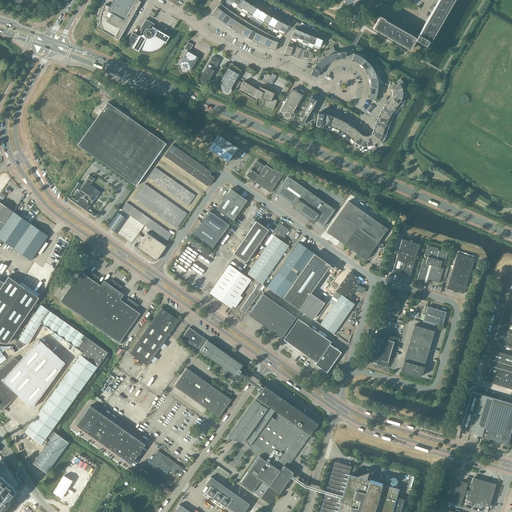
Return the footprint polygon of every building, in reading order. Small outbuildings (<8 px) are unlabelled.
[(97,28),(119,40),(141,2),(137,0),(113,0),(109,7),(104,5),(101,13),(100,18),(100,24),(97,28)] [(240,0),(236,7),(241,10),(246,2),(242,0),(240,0)] [(354,8),(359,0),(345,0),(344,2),(354,8)] [(439,0),(421,33),(419,31),(415,31),(411,37),(383,21),(385,19),(380,16),(372,29),(410,50),(413,44),(415,40),(420,43),(425,46),(428,41),(430,42),(453,0),(439,0)] [(241,10),(247,13),(251,6),(246,2),(241,10)] [(214,16),(216,18),(224,6),(220,3),(211,14),(214,16)] [(216,18),(221,22),(229,10),(224,6),(216,18)] [(247,13),(252,17),(256,9),(251,6),(247,13)] [(252,17),(257,20),(262,12),(256,9),(252,17)] [(221,22),(226,25),(234,13),(229,10),(221,22)] [(257,20),(262,23),(267,15),(262,12),(257,20)] [(226,25),(231,28),(239,16),(234,13),(226,25)] [(262,23),(267,26),(272,18),(267,15),(262,23)] [(231,28),(236,32),(244,19),(239,16),(231,28)] [(267,26),(273,29),(277,21),(272,18),(267,26)] [(132,48),(138,51),(138,52),(140,49),(141,50),(142,51),(144,51),(145,51),(147,52),(149,52),(150,52),(152,51),(153,51),(155,51),(156,50),(158,49),(159,48),(160,47),(162,46),(163,45),(164,44),(164,43),(165,43),(169,37),(167,35),(167,33),(167,32),(167,30),(166,29),(166,28),(160,30),(159,29),(155,27),(154,28),(153,27),(154,24),(146,19),(139,31),(140,31),(141,29),(144,31),(144,32),(143,33),(143,35),(138,36),(132,33),(126,44),(134,44),(132,48)] [(236,32),(242,35),(248,22),(244,19),(236,32)] [(273,29),(278,31),(282,23),(277,21),(273,29)] [(242,35),(247,38),(253,25),(248,22),(242,35)] [(282,23),(278,31),(284,34),(288,26),(282,23)] [(247,38),(253,41),(258,28),(253,25),(247,38)] [(253,41),(258,43),(263,31),(258,28),(253,41)] [(291,37),(296,40),(300,32),(294,29),(291,37)] [(258,43),(264,46),(268,34),(263,31),(258,43)] [(296,40),(302,42),(306,34),(300,32),(296,40)] [(264,46),(269,48),(274,36),(268,34),(264,46)] [(302,42),(308,44),(311,36),(306,34),(302,42)] [(274,36),(269,48),(275,51),(279,39),(274,36)] [(308,44),(313,47),(317,38),(311,36),(308,44)] [(317,38),(313,47),(319,49),(320,49),(321,49),(323,48),(324,48),(324,47),(325,46),(325,45),(325,43),(325,42),(324,42),(323,41),(322,40),(317,38)] [(193,45),(188,42),(180,55),(183,57),(182,59),(181,58),(177,65),(179,66),(179,68),(179,70),(180,71),(181,72),(183,73),(185,73),(186,72),(188,71),(190,72),(198,57),(189,52),(193,45)] [(284,54),(290,56),(293,45),(288,43),(284,54)] [(290,56),(296,57),(299,47),(293,45),(290,56)] [(322,53),(322,54),(328,63),(332,60),(336,59),(333,46),(331,47),(330,48),(330,49),(329,50),(328,50),(328,51),(328,50),(327,50),(327,51),(326,51),(325,51),(324,51),(322,52),(322,53)] [(333,46),(336,59),(341,58),(340,51),(334,51),(333,46)] [(304,49),(302,59),(308,61),(309,60),(311,60),(312,59),(313,58),(313,57),(313,55),(313,54),(312,53),(311,52),(304,49)] [(315,63),(315,64),(321,69),(324,65),(328,63),(322,54),(322,55),(321,56),(321,57),(320,57),(319,58),(318,58),(316,60),(316,61),(316,62),(316,63),(315,64),(315,63)] [(356,62),(360,64),(364,59),(359,56),(354,54),(352,60),(356,62)] [(220,61),(213,57),(202,75),(202,77),(201,77),(200,78),(200,80),(201,82),(203,83),(204,83),(205,82),(206,82),(207,82),(207,83),(220,61)] [(366,60),(364,59),(360,64),(363,67),(366,71),(374,66),(372,64),(371,64),(370,64),(369,63),(368,63),(368,62),(368,63),(367,62),(367,61),(366,60)] [(321,69),(315,64),(314,65),(313,65),(311,74),(317,77),(319,72),(321,69)] [(228,69),(218,86),(222,89),(222,91),(223,92),(223,93),(224,93),(225,94),(227,94),(228,94),(229,93),(230,93),(231,92),(231,91),(231,89),(231,88),(234,90),(238,83),(235,81),(239,75),(238,75),(236,74),(239,68),(238,68),(236,67),(233,65),(229,66),(228,69)] [(366,71),(369,74),(370,79),(379,76),(379,75),(380,74),(379,72),(378,72),(377,72),(376,71),(375,70),(375,69),(374,69),(374,67),(374,66),(366,71)] [(265,77),(262,82),(267,83),(267,82),(272,85),(277,76),(272,74),(271,76),(269,79),(265,77)] [(371,83),(371,88),(378,88),(379,84),(383,84),(382,81),(381,81),(381,80),(380,79),(379,78),(379,77),(379,76),(370,79),(371,83)] [(391,89),(391,90),(392,90),(392,92),(406,91),(405,87),(403,83),(400,79),(399,82),(397,84),(395,86),(392,88),(391,89)] [(258,98),(260,98),(261,96),(262,96),(261,98),(266,100),(264,106),(273,110),(277,101),(272,98),(274,93),(260,87),(259,90),(243,81),(238,91),(256,101),(258,98)] [(378,88),(371,88),(371,92),(369,97),(375,99),(378,88)] [(293,111),(302,95),(292,89),(279,112),(280,111),(284,114),(283,115),(284,117),(287,119),(289,118),(291,116),(290,114),(294,114),(293,111)] [(406,91),(392,92),(392,95),(405,99),(406,95),(406,91)] [(391,98),(401,107),(403,103),(405,99),(392,95),(391,98)] [(387,102),(398,110),(401,107),(391,98),(387,102)] [(166,144),(108,102),(78,145),(136,186),(166,144)] [(384,106),(395,114),(398,110),(387,102),(384,106)] [(381,111),(393,118),(395,114),(384,106),(381,111)] [(311,111),(305,107),(297,121),(303,125),(309,114),(311,111)] [(379,116),(391,121),(393,118),(381,111),(379,116)] [(321,127),(325,128),(329,115),(324,114),(321,127)] [(325,128),(329,130),(334,117),(329,115),(325,128)] [(376,121),(389,126),(391,121),(379,116),(376,121)] [(329,130),(333,131),(339,119),(334,117),(329,130)] [(333,131),(338,133),(344,121),(339,119),(333,131)] [(338,133),(341,135),(348,124),(344,121),(338,133)] [(375,126),(387,130),(389,126),(376,121),(375,126)] [(341,135),(345,138),(353,127),(348,124),(341,135)] [(373,131),(386,134),(387,130),(375,126),(373,131)] [(345,138),(349,141),(357,131),(353,127),(345,138)] [(349,141),(352,144),(361,134),(357,131),(349,141)] [(372,133),(382,142),(384,138),(386,134),(373,131),(372,133)] [(369,135),(376,147),(379,145),(382,142),(371,133),(372,134),(370,135),(369,135)] [(363,135),(361,134),(352,144),(354,145),(356,147),(359,148),(364,136),(363,135)] [(218,135),(208,149),(228,162),(237,148),(218,135)] [(367,136),(368,149),(372,149),(376,147),(369,135),(367,136)] [(363,149),(368,149),(367,136),(366,136),(364,136),(359,148),(363,149)] [(177,148),(172,144),(168,150),(173,154),(177,148)] [(182,151),(177,148),(173,154),(178,157),(182,151)] [(168,150),(164,156),(169,159),(173,154),(168,150)] [(187,155),(182,151),(178,157),(183,160),(187,155)] [(169,159),(174,163),(178,157),(173,154),(169,159)] [(192,158),(187,155),(183,160),(188,164),(192,158)] [(174,163),(179,166),(183,160),(178,157),(174,163)] [(197,161),(192,158),(188,164),(193,167),(197,161)] [(179,166),(184,170),(188,164),(183,160),(179,166)] [(201,165),(197,161),(193,167),(197,171),(201,165)] [(246,176),(270,192),(282,175),(274,169),(273,170),(265,165),(264,167),(256,161),(246,176)] [(184,170),(189,173),(193,167),(188,164),(184,170)] [(206,168),(201,165),(197,171),(202,174),(206,168)] [(189,173),(193,176),(197,171),(193,167),(189,173)] [(209,174),(211,172),(206,168),(202,174),(207,178),(209,174)] [(193,176),(198,180),(202,174),(197,171),(193,176)] [(198,180),(203,183),(207,178),(202,174),(198,180)] [(214,178),(209,174),(207,178),(203,183),(208,187),(214,178)] [(89,175),(81,187),(77,185),(70,194),(79,200),(76,204),(75,204),(81,207),(81,208),(86,211),(86,210),(89,206),(90,206),(94,201),(90,198),(94,193),(97,196),(100,192),(89,184),(90,182),(92,183),(95,179),(89,175)] [(276,194),(293,206),(292,208),(313,223),(314,221),(323,227),(335,210),(288,177),(276,194)] [(142,193),(147,186),(145,184),(139,191),(142,193)] [(216,210),(233,221),(247,201),(231,189),(216,210)] [(139,191),(134,199),(137,201),(142,193),(139,191)] [(348,201),(327,232),(366,260),(388,229),(348,201)] [(0,239),(31,261),(48,236),(0,202),(0,239)] [(130,205),(127,203),(122,210),(124,212),(130,205)] [(193,235),(212,248),(229,225),(209,211),(193,235)] [(127,219),(117,212),(107,227),(117,234),(127,219)] [(167,246),(147,232),(137,246),(157,259),(167,246)] [(416,255),(419,244),(401,239),(398,250),(397,250),(396,250),(396,251),(396,252),(396,253),(397,253),(391,273),(409,278),(415,259),(416,259),(417,258),(417,257),(417,256),(417,255),(416,255)] [(428,280),(439,283),(443,269),(442,268),(443,265),(444,266),(446,258),(436,255),(438,248),(427,245),(424,256),(425,256),(424,259),(423,259),(421,266),(417,280),(424,282),(424,281),(427,282),(428,280)] [(314,254),(283,298),(299,309),(313,319),(324,303),(310,293),(330,265),(327,263),(324,261),(319,258),(320,258),(314,254)] [(457,292),(464,294),(466,286),(474,259),(457,254),(449,281),(447,289),(453,291),(457,292)] [(67,291),(77,298),(94,274),(89,270),(86,275),(81,272),(67,291)] [(511,274),(508,273),(503,290),(510,292),(495,339),(498,340),(497,342),(499,343),(499,344),(511,348),(511,274)] [(99,277),(94,274),(77,298),(86,304),(79,314),(80,315),(101,286),(100,286),(96,282),(99,277)] [(4,283),(0,288),(0,341),(2,343),(8,343),(39,297),(38,296),(20,284),(8,276),(4,283)] [(80,315),(90,322),(117,283),(112,279),(109,284),(104,281),(100,286),(101,286),(80,315)] [(117,283),(90,322),(99,329),(106,319),(120,299),(124,295),(119,291),(122,286),(117,283)] [(60,301),(79,314),(86,304),(77,298),(67,291),(60,301)] [(296,317),(263,294),(248,315),(281,338),(296,317)] [(384,312),(397,317),(402,302),(395,300),(396,297),(384,294),(381,304),(386,305),(384,312)] [(354,305),(341,295),(320,325),(334,334),(354,305)] [(125,303),(120,299),(106,319),(99,329),(101,330),(108,320),(116,326),(133,302),(128,298),(125,303)] [(116,326),(126,333),(140,313),(135,310),(138,305),(133,302),(116,326)] [(25,433),(42,444),(108,353),(106,351),(41,305),(32,317),(16,344),(12,347),(15,352),(27,344),(40,324),(41,323),(55,333),(53,336),(61,341),(63,339),(82,353),(80,355),(25,433)] [(423,320),(442,326),(446,312),(427,307),(423,320)] [(129,353),(147,366),(179,320),(161,308),(129,353)] [(315,364),(327,373),(341,352),(329,344),(331,342),(298,319),(283,340),(316,363),(315,364)] [(108,320),(101,330),(119,343),(126,333),(116,326),(108,320)] [(434,331),(414,325),(401,371),(421,377),(434,331)] [(228,370),(225,375),(238,384),(247,371),(242,367),(243,365),(238,362),(239,361),(234,358),(234,359),(207,340),(206,341),(204,339),(204,338),(189,328),(182,338),(200,350),(228,370)] [(369,361),(388,367),(397,338),(378,332),(376,336),(372,336),(366,355),(370,357),(369,361)] [(0,369),(0,411),(1,412),(17,394),(22,399),(32,408),(65,363),(59,358),(39,340),(19,362),(14,358),(0,369)] [(0,358),(3,357),(4,356),(2,353),(12,347),(11,346),(0,346),(0,358)] [(511,365),(511,355),(492,349),(489,359),(511,365)] [(511,365),(489,359),(488,364),(487,364),(482,381),(511,389),(511,365)] [(173,386),(219,418),(231,400),(186,368),(173,386)] [(255,400),(229,436),(236,440),(244,441),(246,438),(247,440),(257,459),(248,471),(245,476),(241,481),(240,483),(241,483),(252,492),(253,491),(261,497),(260,497),(270,504),(278,493),(278,492),(279,493),(293,474),(293,473),(284,466),(286,462),(289,464),(318,424),(303,413),(265,386),(263,388),(261,386),(261,387),(259,389),(258,391),(260,393),(257,397),(256,398),(255,400)] [(134,393),(131,396),(183,433),(187,428),(135,391),(134,393)] [(467,431),(508,444),(511,429),(511,403),(481,394),(472,392),(461,430),(464,430),(463,432),(466,433),(467,431)] [(76,425),(131,464),(145,444),(90,405),(76,425)] [(46,439),(42,444),(45,447),(33,463),(46,473),(63,451),(65,448),(69,443),(60,436),(52,430),(46,439)] [(183,468),(158,451),(147,466),(164,478),(171,468),(179,474),(183,468)] [(0,511),(1,510),(0,509),(4,504),(6,505),(9,500),(8,499),(14,492),(19,486),(0,456),(0,511)] [(382,484),(382,482),(370,479),(369,480),(367,479),(369,471),(363,473),(361,478),(349,474),(351,467),(335,462),(319,511),(399,511),(404,499),(396,497),(398,489),(382,484)] [(226,508),(227,506),(234,511),(243,511),(249,504),(210,477),(206,483),(210,486),(205,493),(226,508)] [(467,500),(479,503),(490,507),(496,484),(474,478),(470,491),(466,490),(468,483),(458,480),(457,483),(451,481),(448,491),(449,491),(446,500),(461,505),(465,494),(468,495),(467,500)]
